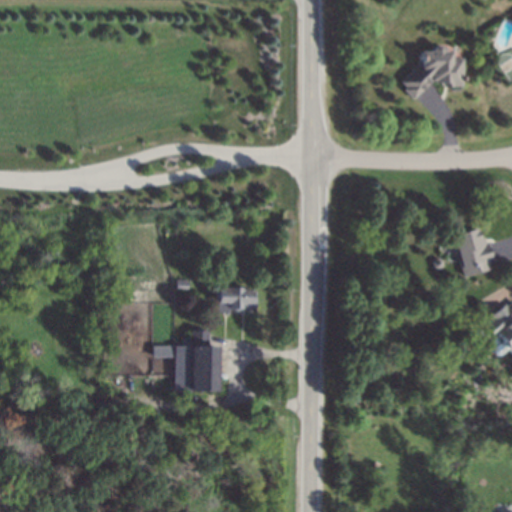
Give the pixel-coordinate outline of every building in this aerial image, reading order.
[(460,86),(460,57),(448,57),(448,50),(440,50),(440,45),(432,45),(427,50),(417,50),(417,61),(400,78),(400,88),(411,99),(429,80),(432,83),(442,83),(445,86),(460,86)] [(460,276),(491,268),(483,236),(477,238),(474,227),(449,234),(460,276)] [(175,289),(175,279),(187,279),(188,289),(175,289)] [(213,287),(213,311),(230,312),(239,308),(253,308),(253,292),(246,292),(247,297),(232,297),(233,288),(213,287)] [(511,356),(511,355),(511,298),(511,299),(480,323),(490,336),(494,333),(511,356)] [(152,346),(152,357),(171,358),(171,392),(214,393),(214,348),(207,348),(207,332),(185,331),(185,347),(152,346)]
